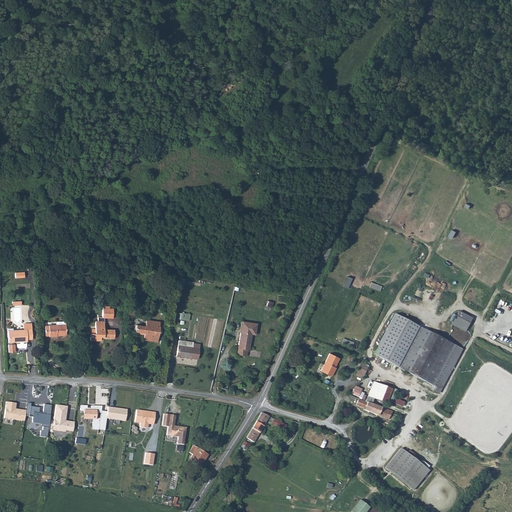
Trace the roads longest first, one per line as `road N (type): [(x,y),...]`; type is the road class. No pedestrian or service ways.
road 1 (tertiary): [(255,406),(438,0)]
road 2 (track): [(249,0),(139,60),(0,88)]
road 3 (track): [(356,464),(377,460),(434,401),(511,259)]
road 4 (unclassified): [(255,406),(0,376)]
road 5 (unclassified): [(255,406),(342,432),(356,464)]
road 6 (tertiary): [(190,511),(255,406)]
